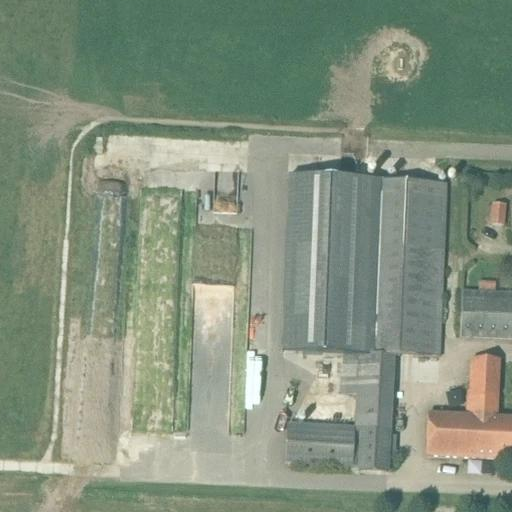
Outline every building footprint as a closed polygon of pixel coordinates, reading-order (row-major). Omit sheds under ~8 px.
[(170,186),(171,172),(142,171),(142,186),(170,186)] [(289,426),(286,463),(360,467),(360,471),(389,472),(394,354),(441,356),(447,185),(364,181),(288,178),(280,355),(343,357),(360,358),(355,430),(289,426)] [(505,204),(490,203),(489,227),(505,228),(505,204)] [(480,295),(496,296),(496,288),(480,287),(480,295)] [(480,295),(461,295),(460,340),(511,341),(511,296),(496,296),(480,295)] [(427,415),(425,458),(511,462),(511,420),(496,420),(500,361),(470,359),(467,418),(427,415)]
